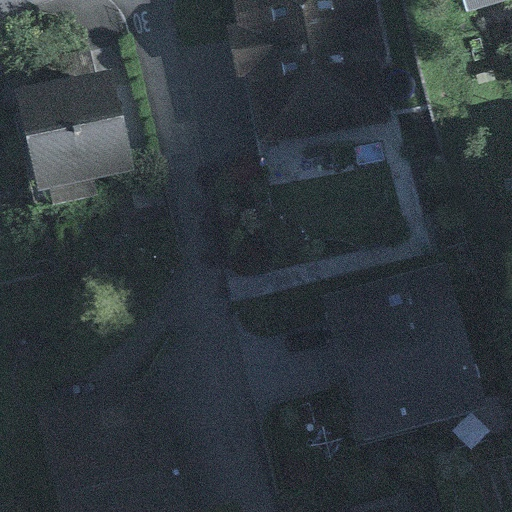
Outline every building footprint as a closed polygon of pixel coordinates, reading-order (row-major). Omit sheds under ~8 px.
[(227,0),(255,145),(381,121),(357,0),(227,0)] [(106,93),(25,113),(43,190),(125,170),(106,93)] [(131,188),(138,211),(163,205),(157,181),(131,188)] [(340,317),(372,437),(473,410),(441,291),(340,317)] [(33,335),(10,353),(24,369),(46,351),(33,335)] [(168,511),(176,510),(150,390),(46,412),(66,511),(168,511)] [(362,511),(449,511),(444,491),(362,511)]
